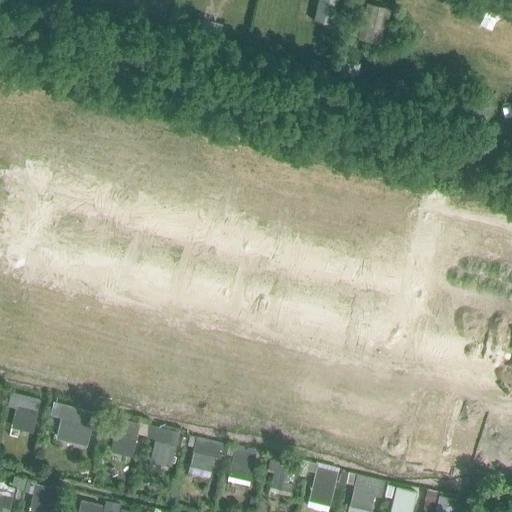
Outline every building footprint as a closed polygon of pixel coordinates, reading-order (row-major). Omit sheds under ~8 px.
[(315,0),(310,22),(333,28),(340,0),(315,0)] [(360,38),(378,43),(386,10),(368,6),(360,38)] [(221,23),(202,18),(196,39),(215,44),(221,23)] [(352,39),(343,36),(340,45),(350,48),(352,39)] [(317,61),(310,60),(308,70),(318,72),(320,64),(316,64),(317,61)] [(216,160),(210,184),(222,188),(218,205),(234,209),(233,212),(244,215),(256,170),(216,160)] [(256,170),(244,215),(256,218),(256,215),(273,219),(277,202),(290,205),(296,181),(256,170)] [(485,252),(473,299),(485,302),(483,311),(501,316),(503,307),(511,309),(511,257),(502,255),(505,245),(487,240),(484,252),(485,252)] [(61,289),(53,321),(95,331),(92,340),(106,344),(114,312),(102,308),(103,302),(80,296),(80,294),(61,289)] [(153,347),(147,371),(161,374),(164,363),(186,368),(196,324),(195,324),(173,319),(166,349),(153,347)] [(196,324),(186,368),(208,373),(205,385),(219,388),(225,363),(212,360),(220,330),(196,324)] [(329,389),(323,414),(337,417),(340,405),(362,410),(372,367),(371,366),(371,367),(349,362),(342,392),(329,389)] [(372,367),(362,410),(384,415),(381,427),(395,430),(401,406),(388,403),(396,372),(372,367)] [(9,392),(5,405),(14,407),(9,427),(31,432),(39,399),(9,392)] [(60,418),(55,436),(86,443),(93,416),(80,413),(81,410),(55,404),(52,416),(60,418)] [(112,433),(108,452),(130,457),(138,423),(108,416),(105,431),(112,433)] [(511,423),(502,422),(496,446),(510,449),(511,442),(511,423)] [(145,436),(145,437),(154,439),(148,462),(170,467),(178,433),(147,425),(145,436)] [(189,435),(186,445),(192,446),(195,436),(189,435)] [(222,443),(195,436),(192,446),(186,471),(208,476),(213,457),(219,458),(222,443)] [(254,458),(255,452),(234,446),(226,480),(248,485),(254,458)] [(296,466),(295,472),(304,475),(306,470),(306,468),(308,461),(302,459),(301,461),(298,460),(296,466)] [(275,461),(267,491),(289,496),(295,472),(296,466),(275,461)] [(306,468),(306,470),(314,472),(316,466),(316,463),(315,463),(308,461),(306,468)] [(314,472),(307,500),(329,505),(337,471),(316,466),(314,472)] [(346,483),(352,484),(354,474),(348,473),(346,483)] [(355,473),(355,474),(347,510),(357,511),(369,511),(376,483),(366,481),(366,476),(355,473)] [(340,474),(337,483),(343,485),(345,475),(340,474)] [(13,475),(11,483),(16,485),(16,487),(17,487),(14,497),(19,498),(22,490),(25,478),(13,475)] [(25,478),(22,490),(31,492),(34,479),(25,477),(25,478)] [(0,479),(0,511),(3,511),(7,511),(13,488),(1,484),(1,480),(0,479)] [(34,483),(27,511),(50,511),(56,488),(34,483)] [(387,485),(384,497),(390,498),(393,487),(387,485)] [(411,511),(417,491),(395,485),(388,511),(411,511)] [(436,492),(426,489),(423,502),(424,502),(421,511),(430,511),(432,503),(433,503),(436,492)] [(456,511),(459,502),(436,497),(432,511),(456,511)] [(76,511),(99,511),(102,504),(80,499),(76,511)] [(102,511),(106,511),(109,511),(111,502),(104,500),(102,511)] [(111,502),(109,511),(117,511),(119,504),(111,502)]
